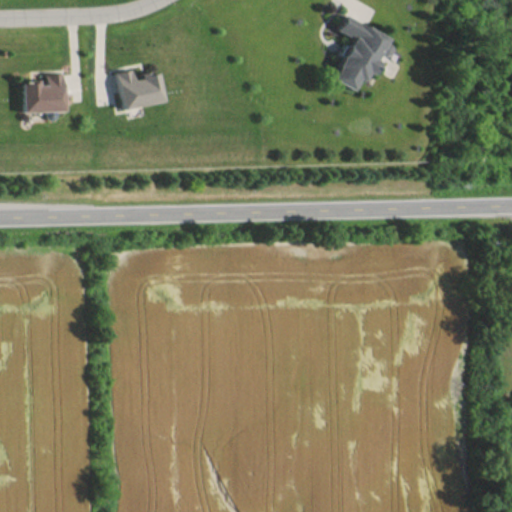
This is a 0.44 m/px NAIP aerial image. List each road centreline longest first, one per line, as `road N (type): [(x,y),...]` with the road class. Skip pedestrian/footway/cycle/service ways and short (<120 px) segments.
road 1 (tertiary): [(0,221),(511,206)]
road 2 (residential): [(155,0),(108,12),(0,16)]
